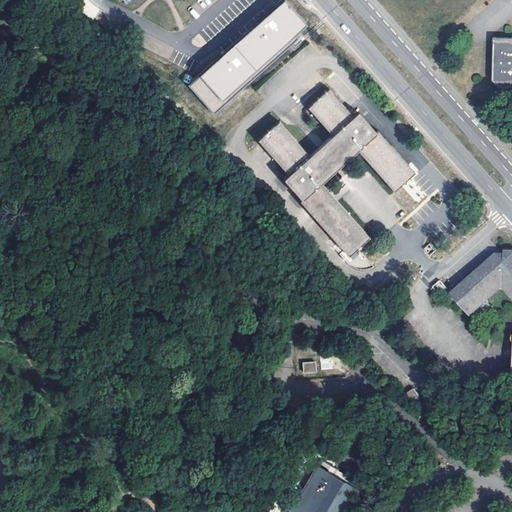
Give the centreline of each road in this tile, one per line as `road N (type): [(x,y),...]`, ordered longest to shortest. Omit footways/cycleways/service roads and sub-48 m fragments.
road 1 (tertiary): [(323,0),(509,209)]
road 2 (tertiary): [(511,175),(356,0)]
road 3 (residential): [(511,501),(486,482),(457,478),(426,488),(404,511)]
